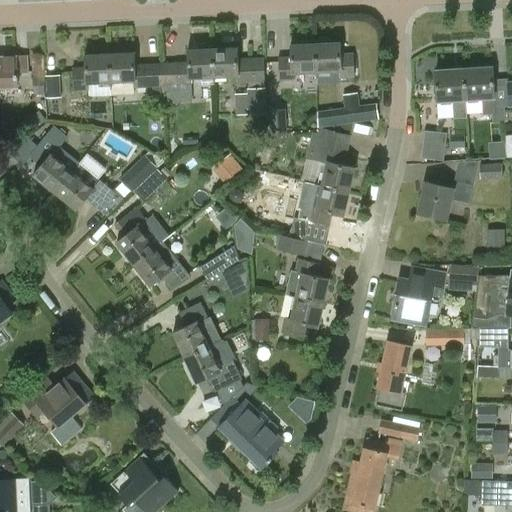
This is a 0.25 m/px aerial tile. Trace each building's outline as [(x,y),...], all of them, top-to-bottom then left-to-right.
[(342,45),(317,47),(318,73),(341,72),(341,79),(356,78),(355,64),(343,64),(342,45)] [(318,73),(317,47),(291,48),(292,67),(279,67),(280,82),(296,81),(295,75),(305,74),(305,81),(317,80),(317,74),(318,73)] [(263,58),(239,59),(239,50),(214,52),(215,78),(237,77),(238,83),(247,82),(248,94),(234,94),(235,116),(266,114),(263,58)] [(215,78),(214,52),(189,53),(190,71),(163,73),(164,88),(192,86),(192,79),(202,79),(202,85),(214,85),(214,78),(215,78)] [(33,95),(45,95),(45,77),(44,55),(32,56),(33,95)] [(164,88),(163,73),(137,74),(136,55),(110,57),(111,83),(134,82),(135,89),(153,88),(153,101),(164,101),(163,88),(164,88)] [(0,90),(18,90),(17,73),(28,73),(28,57),(0,58),(0,90)] [(85,58),(85,67),(73,67),(74,77),(75,92),(89,92),(89,84),(111,83),(110,57),(85,58)] [(493,70),(464,72),(466,103),(481,102),(482,115),(492,115),(492,124),(505,123),(504,108),(508,107),(506,79),(494,80),(493,70)] [(466,103),(464,72),(436,74),(439,115),(453,114),(453,119),(467,118),(465,103),(466,103)] [(59,76),(45,77),(45,95),(45,98),(60,98),(59,76)] [(376,103),(322,111),(325,125),(378,118),(376,103)] [(286,110),(268,111),(269,133),(287,133),(286,110)] [(74,169),(55,154),(68,138),(54,126),(37,146),(29,140),(11,156),(23,166),(30,158),(42,167),(37,173),(57,190),(74,169)] [(351,134),(328,129),(319,126),(317,133),(312,132),(306,159),(328,164),(322,186),(350,192),(356,168),(344,165),(351,134)] [(421,159),(444,162),(447,133),(425,131),(421,159)] [(492,159),(509,158),(508,140),(491,141),(492,159)] [(90,152),(82,161),(99,176),(107,167),(90,152)] [(134,192),(157,169),(144,156),(120,179),(133,192),(134,192)] [(75,170),(74,169),(57,190),(79,209),(87,200),(98,209),(106,199),(106,200),(113,192),(99,181),(79,164),(75,170)] [(459,164),(454,186),(427,179),(420,211),(449,218),(453,201),(469,204),(477,168),(459,164)] [(480,180),(503,179),(502,164),(480,165),(480,180)] [(157,169),(134,192),(144,203),(168,180),(157,169)] [(350,192),(322,186),(317,209),(311,207),(308,222),(322,225),(325,213),(344,218),(350,192)] [(151,221),(149,222),(139,208),(129,216),(137,227),(118,242),(152,287),(163,279),(171,290),(190,276),(164,242),(166,241),(151,221)] [(504,251),(504,230),(486,230),(487,251),(504,251)] [(325,245),(280,235),(276,250),(321,260),(325,245)] [(199,268),(207,281),(239,261),(235,246),(199,268)] [(297,298),(324,304),(329,279),(311,275),(314,263),(299,259),(296,274),(302,275),(297,298)] [(227,271),(233,283),(246,276),(245,261),(227,271)] [(450,265),(448,290),(472,292),(473,285),(477,286),(479,267),(450,265)] [(421,282),(401,278),(394,317),(425,323),(430,292),(441,294),(445,273),(423,269),(421,282)] [(511,270),(511,271),(511,276),(479,276),(473,328),(480,328),(480,329),(508,329),(508,328),(511,328),(511,315),(511,270)] [(2,283),(0,283),(0,322),(11,314),(2,302),(11,296),(2,283)] [(324,304),(297,298),(292,320),(285,318),(282,333),(297,337),(300,325),(318,329),(324,304)] [(181,313),(187,327),(175,333),(186,358),(211,347),(210,346),(221,341),(210,317),(209,318),(202,304),(181,313)] [(256,342),(270,342),(269,320),(255,320),(256,342)] [(508,329),(480,329),(480,346),(498,347),(497,367),(511,367),(511,349),(508,350),(508,329)] [(463,331),(425,331),(426,347),(463,346),(463,331)] [(378,387),(379,387),(375,405),(402,411),(405,393),(401,392),(412,345),(389,340),(378,387)] [(211,347),(186,358),(198,384),(210,379),(216,391),(237,381),(231,366),(221,370),(211,347)] [(511,378),(511,367),(497,367),(497,379),(511,378)] [(73,373),(56,387),(45,374),(18,397),(37,420),(46,412),(58,426),(50,432),(62,446),(82,429),(71,415),(85,403),(75,391),(83,384),(73,373)] [(245,400),(240,404),(233,397),(211,420),(262,470),(264,467),(264,468),(270,462),(269,462),(277,453),(275,451),(284,442),(274,433),(278,429),(261,412),(259,414),(245,400)] [(477,425),(495,424),(495,408),(477,407),(477,425)] [(25,426),(10,411),(0,421),(0,443),(3,447),(25,426)] [(378,433),(418,442),(421,428),(381,420),(378,433)] [(508,432),(494,432),(493,444),(508,444),(508,432)] [(373,510),(386,456),(397,458),(401,442),(388,439),(387,443),(366,438),(351,504),(373,510)] [(508,444),(493,444),(492,444),(492,456),(508,456),(508,444)] [(111,485),(131,507),(126,511),(155,511),(178,492),(165,477),(161,481),(152,472),(156,468),(144,455),(111,485)] [(492,479),(493,465),(471,464),(471,479),(492,479)] [(511,482),(482,481),(481,506),(511,506),(511,482)] [(15,511),(14,482),(0,482),(0,511),(15,511)] [(31,483),(32,506),(49,505),(57,498),(41,482),(31,483)]
